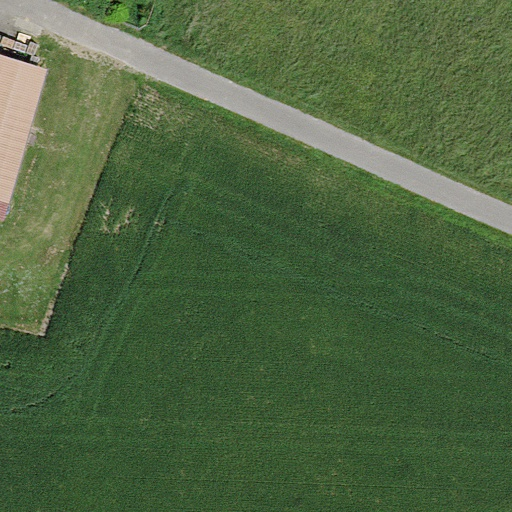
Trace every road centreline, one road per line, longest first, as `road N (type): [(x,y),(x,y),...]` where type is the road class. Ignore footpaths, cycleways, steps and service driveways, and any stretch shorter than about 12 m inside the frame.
road 1 (track): [(511,217),(140,56)]
road 2 (residential): [(140,56),(4,0)]
